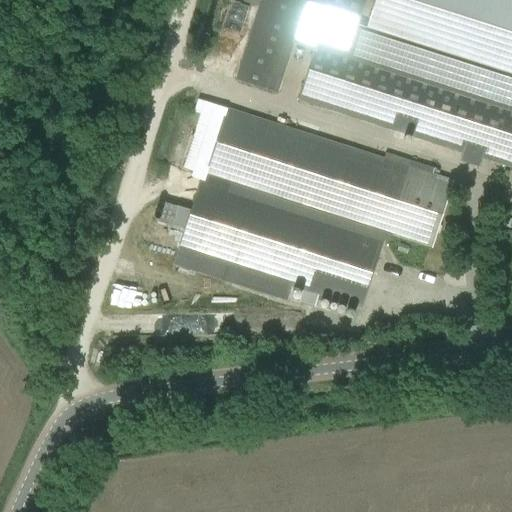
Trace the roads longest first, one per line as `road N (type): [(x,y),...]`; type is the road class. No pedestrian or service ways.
road 1 (unclassified): [(16,511),(61,426),(84,407),(122,394),(511,350)]
road 2 (track): [(191,0),(71,371),(84,407)]
